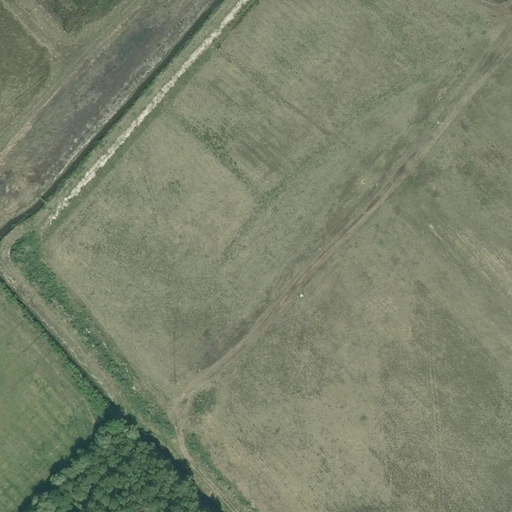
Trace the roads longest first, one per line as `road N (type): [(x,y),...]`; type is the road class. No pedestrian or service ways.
road 1 (track): [(511,39),(454,120),(226,365),(164,401),(194,479),(224,511)]
road 2 (track): [(164,401),(0,213)]
